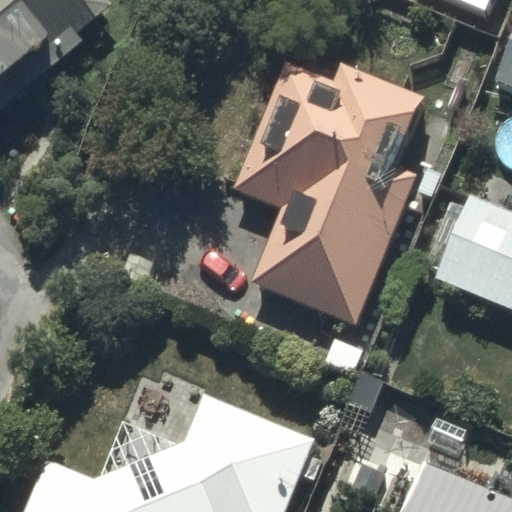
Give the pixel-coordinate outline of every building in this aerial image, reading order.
[(117,5),(112,0),(0,0),(0,115),(90,41),(83,33),(117,5)] [(505,55),(495,80),(511,87),(511,23),(510,22),(499,52),(505,55)] [(256,280),(362,325),(419,174),(398,166),(428,96),(348,62),(339,83),(288,61),(234,187),(285,209),(256,280)] [(511,211),(475,195),(440,277),(511,307),(511,211)] [(50,458),(27,511),(288,511),(318,439),(209,393),(189,440),(183,443),(127,418),(106,477),(99,479),(50,458)] [(511,511),(511,497),(427,461),(406,511),(511,511)]
